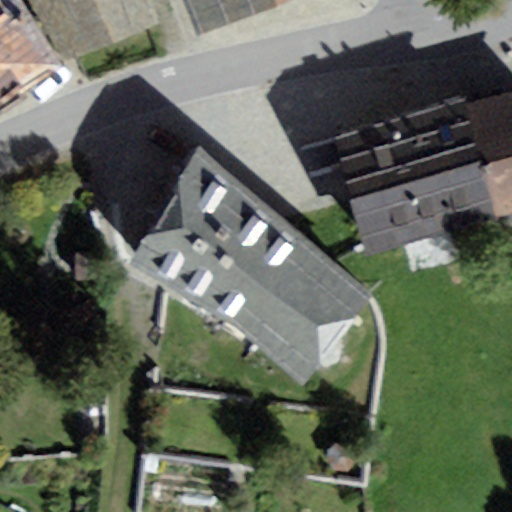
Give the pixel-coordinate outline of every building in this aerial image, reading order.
[(24,0),(0,0),(0,107),(67,64),(24,0)] [(160,26),(152,0),(36,0),(73,59),(160,26)] [(272,0),(182,0),(196,35),(272,0)] [(511,93),(469,105),(500,221),(511,217),(511,93)] [(467,100),(334,137),(367,257),(500,221),(469,105),(467,100)] [(302,384),(369,293),(199,149),(170,197),(129,266),(212,314),(302,384)]
